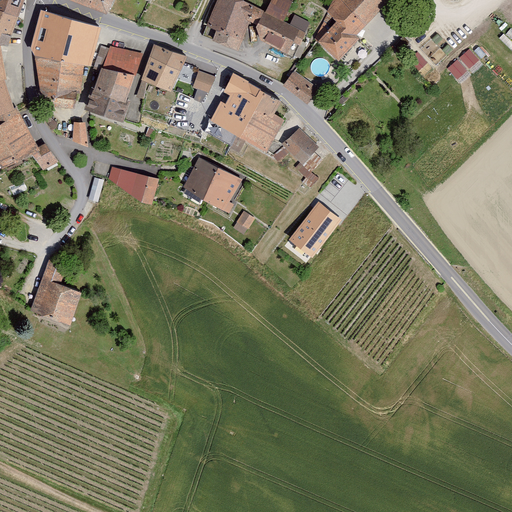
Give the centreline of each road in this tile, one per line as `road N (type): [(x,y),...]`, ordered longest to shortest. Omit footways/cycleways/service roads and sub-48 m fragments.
road 1 (tertiary): [(307,112),(511,342)]
road 2 (tertiary): [(61,0),(245,69),(307,112)]
road 3 (residential): [(62,144),(83,181),(72,231),(49,243),(4,246)]
road 4 (residential): [(40,0),(29,24),(31,93),(62,144)]
road 5 (residential): [(307,112),(423,15)]
